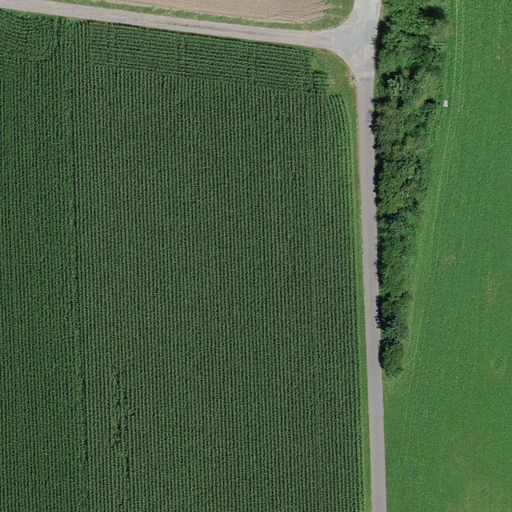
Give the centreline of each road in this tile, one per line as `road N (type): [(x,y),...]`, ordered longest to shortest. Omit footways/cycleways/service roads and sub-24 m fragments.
road 1 (track): [(380,511),(363,0)]
road 2 (track): [(0,0),(363,45)]
